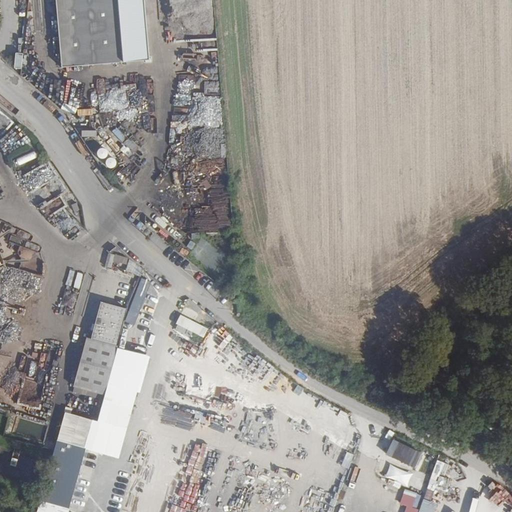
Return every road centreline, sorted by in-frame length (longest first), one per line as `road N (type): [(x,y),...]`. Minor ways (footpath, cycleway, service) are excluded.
road 1 (unclassified): [(511,479),(311,384),(235,327),(117,227),(0,83)]
road 2 (unknown): [(411,511),(169,364)]
road 3 (unknown): [(117,227),(155,149),(149,0)]
road 4 (unknown): [(61,260),(44,313),(62,328),(89,292),(84,241)]
road 5 (unknown): [(154,357),(120,473),(125,511)]
road 6 (unknown): [(36,0),(35,120)]
